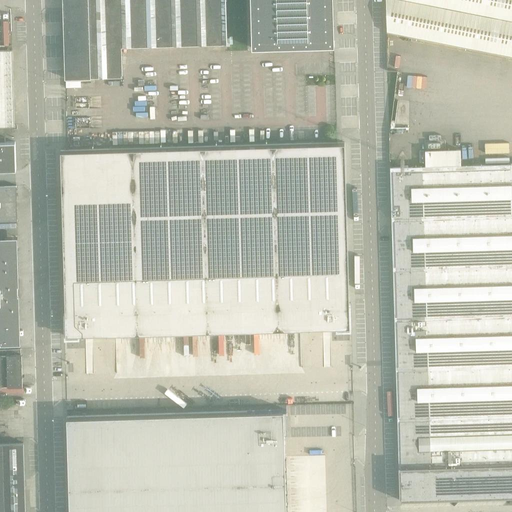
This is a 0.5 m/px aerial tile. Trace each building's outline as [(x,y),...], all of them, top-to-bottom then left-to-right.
[(63,0),(65,79),(122,77),(121,47),(224,44),(222,0),(63,0)] [(334,46),(333,0),(250,0),(252,48),(334,46)] [(511,0),(386,0),(387,32),(511,56),(511,0)] [(0,170),(16,170),(15,142),(5,142),(5,137),(0,137),(0,170)] [(345,143),(61,150),(65,314),(66,337),(78,336),(78,335),(338,327),(338,329),(350,329),(349,306),(345,143)] [(511,164),(392,168),(392,167),(390,167),(391,170),(393,217),(392,217),(392,227),(393,227),(394,267),(394,270),(395,307),(395,308),(396,317),(395,317),(395,320),(396,320),(396,338),(396,339),(396,347),(396,349),(397,367),(396,367),(396,370),(397,370),(398,406),(398,409),(399,409),(399,417),(398,417),(398,420),(399,420),(399,428),(398,428),(398,431),(399,431),(400,466),(399,466),(400,501),(401,501),(401,500),(511,496),(511,164)] [(0,186),(0,221),(18,221),(16,186),(0,186)] [(0,341),(6,342),(6,343),(21,343),(20,299),(18,299),(18,280),(19,280),(18,236),(3,236),(3,237),(0,237),(0,341)] [(21,349),(0,349),(0,386),(22,386),(21,354),(21,349)] [(174,392),(174,382),(132,382),(132,391),(174,392)] [(284,410),(67,416),(69,511),(286,511),(285,457),(284,410)] [(0,511),(25,511),(24,443),(17,443),(0,443),(0,511)]
